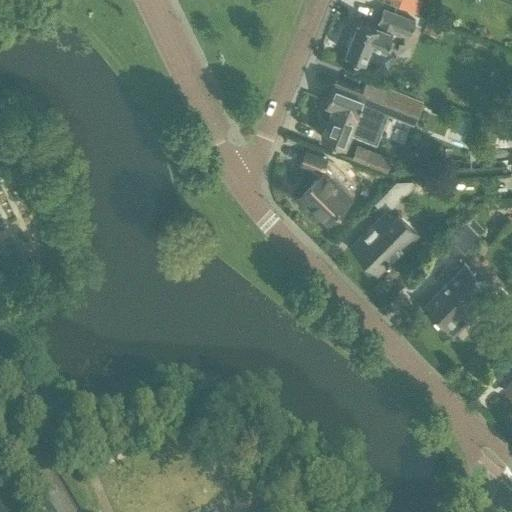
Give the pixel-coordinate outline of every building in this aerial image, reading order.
[(381,0),(403,8),(417,14),(422,1),(419,0),(381,0)] [(409,36),(415,21),(383,9),(376,27),(357,20),(344,53),(387,70),(393,55),(385,52),(391,34),(393,35),(395,30),(409,36)] [(389,100),(383,99),(387,88),(365,79),(361,90),(333,80),(325,103),(333,106),(320,137),(345,147),(358,114),(356,114),(360,105),(383,114),(389,100)] [(355,146),(351,159),(386,172),(391,160),(355,146)] [(317,178),(300,195),(326,221),(350,197),(354,193),(325,163),(327,159),(306,152),(301,166),(307,168),(317,178)] [(397,159),(393,160),(391,165),(393,169),(396,170),(400,169),(402,164),(401,160),(397,159)] [(395,182),(388,189),(398,200),(411,187),(411,181),(395,182)] [(392,218),(386,212),(385,211),(352,245),(362,255),(361,256),(376,271),(416,232),(397,213),(392,218)] [(479,237),(464,222),(443,244),(458,258),(479,237)] [(464,261),(456,270),(422,304),(427,310),(426,314),(433,320),(437,320),(451,333),(480,304),(472,296),(485,282),(464,261)]
